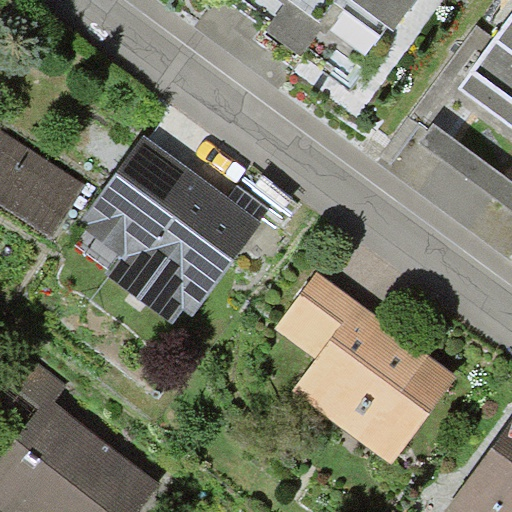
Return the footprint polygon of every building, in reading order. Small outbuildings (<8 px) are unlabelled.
[(422,0),(339,0),(392,40),(422,0)] [(511,135),(511,26),(460,98),(511,135)] [(511,165),(444,111),(426,133),(511,201),(511,165)] [(0,135),(0,204),(50,236),(81,186),(0,135)] [(216,191),(147,138),(75,233),(121,267),(110,281),(173,328),(186,310),(192,315),(260,225),(216,191)] [(455,376),(318,274),(274,333),(314,363),(292,392),(389,464),(455,376)] [(31,360),(8,389),(43,417),(0,470),(0,508),(5,511),(134,511),(156,485),(55,404),(68,389),(31,360)] [(511,511),(511,424),(448,511),(511,511)]
